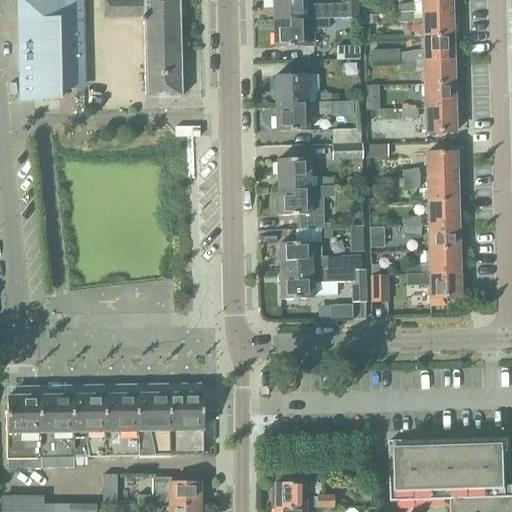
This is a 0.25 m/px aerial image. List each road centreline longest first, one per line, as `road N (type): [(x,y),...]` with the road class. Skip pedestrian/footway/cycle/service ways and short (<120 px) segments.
road 1 (unclassified): [(234,341),(222,0)]
road 2 (residential): [(493,336),(482,0)]
road 3 (unclassified): [(234,341),(493,336)]
road 4 (unclassified): [(0,349),(16,345),(21,332),(0,130)]
road 5 (unclassified): [(234,341),(236,511)]
